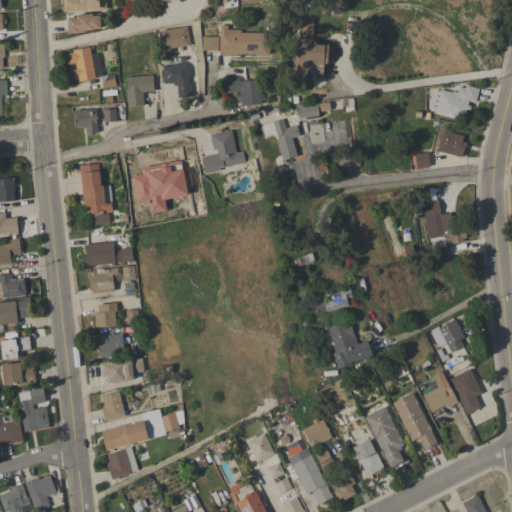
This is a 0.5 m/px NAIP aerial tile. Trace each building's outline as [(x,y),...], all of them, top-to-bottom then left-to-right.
[(76,17),(76,15),(101,13),(101,16),(99,16),(100,28),(93,29),(93,30),(84,30),(84,32),(68,33),(67,18),(76,17)] [(312,39),(298,38),(299,17),(313,18),(312,39)] [(187,26),(190,45),(161,50),(157,31),(187,26)] [(219,54),(219,30),(241,30),(241,32),(269,33),(269,55),(255,55),(255,54),(219,54)] [(218,37),(217,50),(202,50),(202,36),(218,37)] [(315,39),(315,45),(323,45),(323,44),(328,45),(327,64),(323,63),(322,75),(319,75),(319,80),(312,79),(312,73),(291,72),(292,50),(297,51),(298,38),(315,39)] [(95,78),(79,82),(78,75),(74,76),(73,69),(76,69),(75,63),(68,64),(66,53),(73,52),(72,50),(89,47),(95,78)] [(190,78),(188,78),(188,83),(190,82),(191,96),(189,96),(189,97),(177,98),(176,85),(173,85),(173,83),(163,84),(162,66),(172,65),(171,64),(176,64),(177,62),(184,62),(190,68),(190,78)] [(113,74),(115,85),(103,88),(100,76),(113,74)] [(152,75),(153,90),(142,91),(143,105),(127,106),(126,89),(127,89),(126,77),(152,75)] [(261,95),(262,95),(263,100),(261,100),(261,104),(240,106),(240,100),(238,100),(237,92),(226,93),(225,79),(238,77),(239,81),(260,80),(261,92),(261,95)] [(455,116),(454,118),(449,117),(450,115),(428,110),(433,90),(439,91),(439,89),(451,92),(452,91),(457,93),(458,86),(464,88),(465,85),(479,88),(475,102),(468,100),(467,105),(470,106),(469,110),(466,109),(463,118),(461,117),(455,116)] [(329,102),(330,110),(318,111),(318,116),(299,118),(297,106),(329,102)] [(103,109),(115,108),(116,121),(104,122),(103,109)] [(77,110),(77,109),(79,109),(79,110),(95,109),(96,123),(97,123),(97,132),(86,133),(86,128),(83,128),(83,126),(75,126),(74,111),(77,110)] [(297,156),(283,160),(277,140),(279,140),(276,132),(266,135),(263,125),(282,119),(285,128),(296,125),(299,136),(291,138),(297,156)] [(461,142),(466,143),(464,149),(463,149),(461,157),(436,151),(438,141),(437,141),(439,137),(442,128),(450,130),(450,132),(463,136),(461,142)] [(235,153),(242,152),(244,162),(219,167),(220,170),(205,173),(201,157),(218,154),(217,149),(213,150),(210,135),(231,131),(235,153)] [(428,167),(426,152),(413,154),(415,169),(428,167)] [(136,204),(146,202),(148,213),(165,210),(163,199),(187,196),(186,187),(190,186),(188,171),(181,172),(179,161),(140,167),(141,175),(132,176),(136,204)] [(79,166),(98,163),(99,172),(98,172),(100,186),(109,185),(111,194),(104,195),(104,202),(111,201),(112,211),(103,212),(103,214),(108,213),(110,223),(89,225),(88,214),(87,214),(86,206),(83,206),(79,166)] [(289,190),(279,193),(274,175),(284,172),(289,190)] [(0,178),(12,177),(12,178),(13,178),(14,186),(13,186),(14,200),(0,201),(0,178)] [(437,200),(440,214),(450,213),(453,232),(461,230),(462,233),(464,232),(465,238),(463,238),(463,242),(445,245),(444,235),(429,237),(425,217),(424,218),(422,202),(437,200)] [(0,213),(4,213),(5,218),(16,217),(17,232),(0,233),(0,213)] [(0,242),(9,241),(9,239),(18,238),(20,254),(9,255),(10,264),(0,264),(0,242)] [(112,242),(114,263),(85,266),(84,256),(86,255),(85,251),(84,251),(83,245),(93,244),(112,242)] [(119,249),(131,248),(132,261),(116,262),(115,251),(120,250),(119,249)] [(154,251),(165,248),(169,263),(158,266),(154,251)] [(311,253),(314,261),(300,266),(300,265),(296,266),(293,259),(311,253)] [(123,280),(112,281),(113,290),(114,290),(114,291),(107,292),(92,293),(90,275),(89,275),(89,272),(95,271),(95,270),(97,270),(97,269),(103,269),(103,270),(111,269),(111,268),(119,267),(120,274),(122,273),(121,267),(133,266),(135,279),(123,280)] [(2,298),(2,297),(0,297),(0,274),(10,274),(11,279),(23,278),(25,295),(2,298)] [(170,281),(174,292),(160,296),(158,289),(160,289),(158,284),(170,281)] [(354,303),(327,311),(324,300),(328,299),(327,295),(349,288),(354,303)] [(192,303),(196,302),(194,297),(202,295),(203,300),(205,300),(209,314),(203,316),(203,317),(198,319),(198,317),(196,318),(192,303)] [(5,323),(5,324),(1,325),(1,324),(0,324),(0,302),(29,299),(31,316),(16,318),(17,322),(5,323)] [(95,327),(93,313),(98,312),(97,305),(116,303),(117,311),(114,311),(115,324),(95,327)] [(125,310),(137,309),(138,322),(126,323),(125,310)] [(457,325),(458,325),(460,328),(459,329),(463,337),(459,339),(463,345),(451,352),(446,343),(437,347),(435,344),(436,344),(430,332),(454,319),(457,325)] [(327,327),(348,320),(353,333),(357,344),(367,340),(372,355),(351,362),(351,363),(337,368),(332,353),(335,352),(333,348),(334,348),(327,327)] [(124,353),(117,354),(117,357),(106,359),(105,357),(99,358),(97,344),(108,343),(107,335),(121,333),(124,353)] [(30,349),(21,350),(21,355),(18,355),(18,358),(2,360),(0,360),(0,338),(29,336),(30,349)] [(235,367),(246,365),(245,359),(247,358),(247,360),(258,357),(260,366),(262,366),(267,386),(272,385),(275,397),(256,401),(253,388),(255,387),(255,385),(240,389),(235,367)] [(123,360),(131,359),(142,358),(143,372),(132,373),(133,380),(128,380),(128,381),(126,382),(126,381),(106,383),(106,376),(101,376),(101,369),(100,369),(100,366),(100,363),(123,360)] [(1,365),(20,362),(20,369),(33,367),(35,383),(19,385),(19,383),(3,385),(1,365)] [(449,379),(470,368),(481,393),(474,396),(480,408),(466,414),(449,379)] [(450,389),(451,389),(457,402),(445,408),(444,405),(431,412),(422,395),(438,387),(432,376),(434,375),(434,374),(439,371),(440,372),(441,372),(450,389)] [(45,402),(43,402),(44,407),(45,407),(49,427),(23,432),(18,401),(28,399),(27,393),(29,393),(28,390),(42,388),(45,402)] [(124,416),(104,421),(101,408),(104,407),(101,395),(118,391),(124,416)] [(414,399),(415,399),(417,404),(427,424),(428,424),(431,430),(430,430),(436,442),(424,449),(419,439),(416,441),(415,439),(411,441),(409,437),(409,438),(406,432),(406,431),(405,429),(404,429),(401,423),(402,423),(398,414),(397,415),(394,410),(395,409),(392,403),(411,393),(414,399)] [(384,454),(383,455),(380,448),(370,428),(367,424),(368,423),(364,417),(366,416),(366,415),(371,412),(372,413),(377,410),(376,410),(382,407),(384,407),(387,413),(388,413),(390,418),(394,427),(395,427),(397,432),(397,433),(399,435),(402,441),(401,441),(403,444),(400,446),(401,449),(398,450),(403,460),(402,460),(402,462),(391,468),(390,466),(384,454)] [(159,417),(174,412),(179,427),(164,432),(159,417)] [(0,444),(0,414),(1,414),(1,416),(11,415),(11,417),(18,416),(22,441),(0,444)] [(188,435),(186,423),(187,423),(186,415),(194,414),(194,422),(199,421),(200,433),(188,435)] [(313,424),(311,420),(316,417),(318,421),(322,419),(331,437),(318,444),(318,443),(311,446),(302,429),(313,424)] [(148,439),(130,443),(130,444),(105,450),(100,431),(124,425),(124,426),(143,421),(148,439)] [(246,441),(263,433),(273,453),(256,462),(246,441)] [(368,439),(374,451),(375,451),(384,468),(377,471),(367,476),(352,447),(368,439)] [(130,447),(138,470),(131,472),(131,473),(111,479),(106,463),(109,462),(106,454),(130,447)] [(325,447),(330,457),(319,463),(314,452),(325,447)] [(290,463),(301,458),(299,454),(307,449),(330,493),(332,497),(318,504),(311,491),(306,494),(290,463)] [(332,459),(337,469),(325,475),(320,465),(332,459)] [(283,473),(272,479),(267,468),(270,467),(269,465),(269,464),(269,463),(274,460),(275,461),(277,463),(278,462),(283,473)] [(332,478),(344,473),(345,476),(350,474),(354,483),(351,485),(355,494),(338,502),(333,491),(337,489),(332,478)] [(25,482),(37,477),(38,480),(49,476),(56,492),(45,496),(49,506),(36,511),(25,482)] [(291,487),(280,493),(274,484),(286,477),(291,487)] [(265,511),(241,511),(236,502),(235,503),(229,492),(231,491),(229,487),(247,478),(249,482),(239,487),(241,491),(242,490),(241,487),(249,483),(254,493),(255,492),(265,511)] [(5,511),(0,499),(0,494),(9,491),(8,488),(21,483),(26,497),(27,497),(29,502),(20,506),(22,511),(8,511),(8,510),(5,511)] [(466,511),(465,510),(466,510),(462,503),(477,495),(479,499),(479,498),(481,501),(480,501),(485,511),(466,511)] [(284,511),(281,505),(296,497),(303,511),(284,511)] [(171,511),(170,509),(183,503),(187,511),(171,511)]
